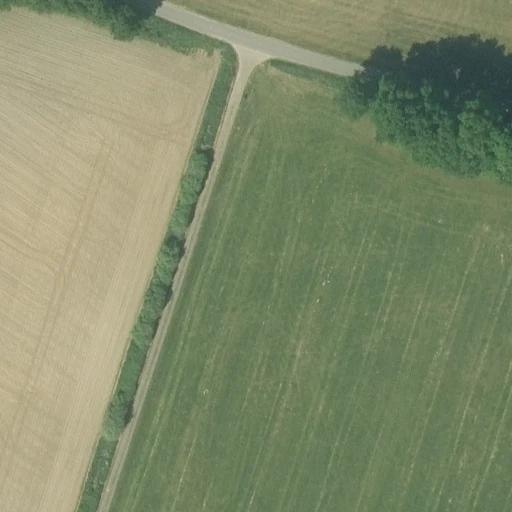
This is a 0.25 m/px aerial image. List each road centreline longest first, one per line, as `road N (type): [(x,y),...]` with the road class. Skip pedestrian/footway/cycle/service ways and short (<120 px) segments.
road 1 (unclassified): [(108,511),(265,46)]
road 2 (unclassified): [(511,102),(265,46)]
